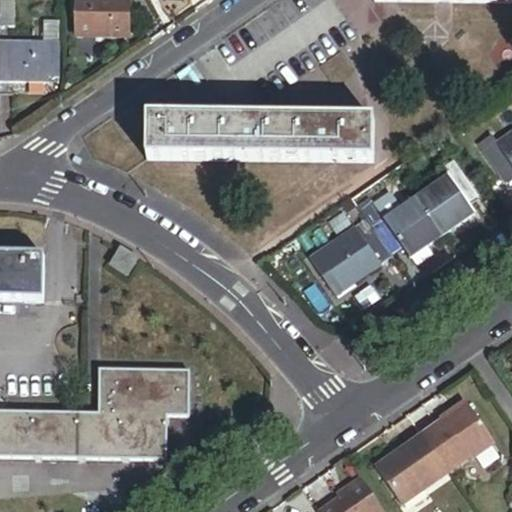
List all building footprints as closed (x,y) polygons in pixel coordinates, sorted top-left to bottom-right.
[(70,21),(76,21),(76,41),(127,42),(128,3),(70,2),(70,21)] [(1,3),(1,29),(14,29),(14,3),(1,3)] [(43,23),(43,45),(49,45),(48,85),(58,85),(59,23),(43,23)] [(43,45),(0,44),(0,84),(48,85),(49,45),(43,45)] [(374,117),(160,113),(160,151),(373,154),(374,117)] [(511,136),(498,147),(492,139),(482,146),(505,180),(511,175),(511,136)] [(460,171),(417,201),(442,238),(472,217),(465,207),(478,197),(460,171)] [(442,238),(417,201),(373,231),(391,257),(402,250),(409,260),(442,238)] [(373,231),(366,221),(357,227),(364,238),(373,231)] [(391,257),(373,231),(364,238),(357,227),(311,258),(336,295),(391,257)] [(124,250),(114,267),(131,276),(141,260),(124,250)] [(0,301),(30,302),(30,261),(0,261),(0,301)] [(0,465),(151,466),(151,422),(179,422),(180,382),(101,381),(101,422),(0,421),(0,465)] [(494,445),(467,406),(424,436),(451,475),(494,445)] [(451,475),(424,436),(375,470),(402,509),(451,475)] [(383,511),(364,484),(323,511),(383,511)]
